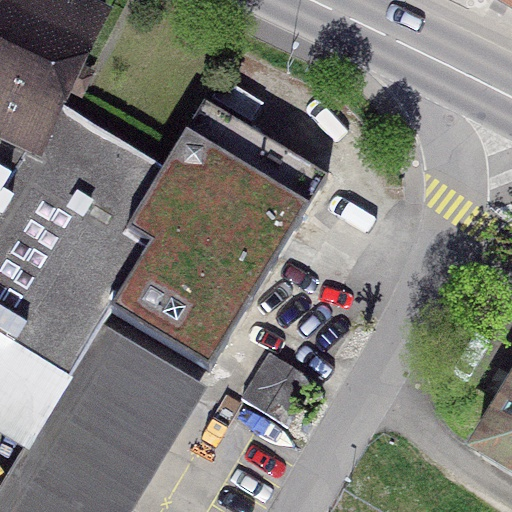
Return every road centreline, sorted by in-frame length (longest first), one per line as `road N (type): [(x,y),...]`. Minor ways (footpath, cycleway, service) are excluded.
road 1 (residential): [(511,125),(286,511)]
road 2 (primary): [(511,97),(304,0)]
